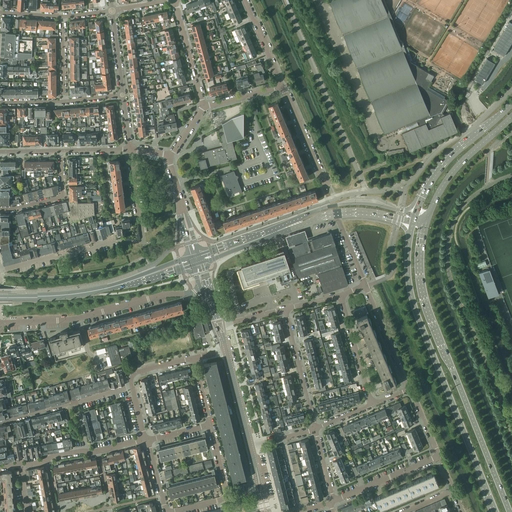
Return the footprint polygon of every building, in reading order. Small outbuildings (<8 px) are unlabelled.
[(3,8),(11,8),(11,3),(18,4),(18,0),(11,0),(6,0),(3,0),(4,0),(3,1),(3,3),(4,3),(3,8)] [(18,0),(18,9),(37,10),(37,0),(18,0)] [(197,0),(192,2),(195,11),(200,9),(199,7),(197,0)] [(195,11),(192,2),(186,4),(187,8),(184,9),(186,14),(195,11)] [(227,11),(228,13),(237,9),(235,3),(228,6),(229,10),(227,11)] [(230,18),(233,17),(240,14),(237,9),(228,13),(230,18)] [(164,12),(162,12),(164,22),(165,25),(165,27),(166,28),(172,26),(171,23),(169,24),(168,19),(169,18),(168,18),(169,18),(168,15),(167,11),(164,11),(164,12)] [(139,12),(135,13),(135,15),(137,15),(137,20),(132,21),(132,18),(131,18),(129,18),(124,19),(124,21),(125,21),(125,24),(141,22),(139,12)] [(148,23),(150,22),(148,14),(146,15),(146,16),(144,16),(144,18),(142,18),(143,26),(148,25),(148,23)] [(240,14),(233,17),(235,23),(242,20),(240,14)] [(88,22),(89,29),(93,28),(92,26),(102,25),(102,23),(103,23),(102,20),(95,21),(96,23),(92,24),(92,21),(88,22)] [(234,30),(237,35),(247,31),(244,25),(234,30)] [(239,41),(242,40),(249,37),(250,36),(249,33),(248,33),(247,31),(237,35),(239,41)] [(20,34),(2,32),(2,33),(3,33),(1,56),(9,57),(9,61),(13,60),(17,60),(21,59),(25,58),(27,58),(27,55),(18,54),(20,34)] [(242,40),(245,45),(252,42),(249,37),(242,40)] [(161,44),(161,46),(176,42),(175,40),(176,40),(175,38),(165,40),(165,43),(161,44)] [(245,45),(247,51),(254,48),(252,42),(245,45)] [(88,50),(88,57),(100,55),(107,54),(106,48),(99,49),(91,50),(88,50)] [(254,48),(247,51),(244,52),(247,58),(244,60),(245,63),(255,58),(254,56),(257,55),(256,54),(257,54),(254,48)] [(180,58),(173,60),(174,63),(171,63),(172,65),(171,65),(171,67),(181,64),(180,58)] [(1,60),(1,64),(7,64),(9,64),(9,63),(10,63),(10,66),(8,66),(8,70),(8,74),(13,74),(13,60),(9,61),(8,61),(1,60)] [(255,60),(246,64),(248,67),(255,64),(258,72),(254,73),(256,83),(265,81),(263,74),(262,74),(262,72),(264,71),(260,62),(257,63),(255,60)] [(25,64),(25,74),(30,74),(37,74),(35,69),(30,69),(30,67),(27,67),(27,64),(25,64)] [(181,64),(171,67),(171,68),(172,68),(173,72),(176,71),(183,70),(181,64)] [(176,71),(178,78),(185,76),(183,70),(176,71)] [(241,77),(242,79),(244,86),(250,85),(247,75),(241,77)] [(223,83),(221,84),(223,92),(229,90),(230,90),(229,86),(228,82),(223,84),(223,83)] [(110,83),(95,84),(96,90),(97,93),(109,91),(109,88),(111,88),(110,83)] [(221,84),(215,85),(217,93),(223,92),(221,84)] [(217,93),(215,85),(212,86),(213,87),(209,87),(210,91),(208,91),(209,95),(211,95),(217,93)] [(171,96),(165,97),(166,100),(154,103),(154,109),(159,108),(161,108),(162,116),(165,116),(166,116),(166,114),(169,114),(167,107),(170,106),(171,107),(173,106),(173,105),(171,96)] [(269,105),(275,120),(283,116),(277,102),(269,105)] [(65,120),(65,116),(65,109),(54,109),(61,120),(65,120)] [(204,155),(205,157),(207,165),(207,167),(208,166),(220,163),(221,163),(228,161),(229,161),(229,160),(237,158),(234,146),(233,146),(232,140),(244,137),(244,110),(241,112),(222,123),(223,124),(223,127),(219,129),(223,142),(221,143),(222,147),(203,152),(204,152),(205,154),(204,155)] [(275,120),(281,135),(289,131),(283,116),(275,120)] [(166,131),(164,124),(157,126),(159,133),(162,132),(162,133),(164,132),(166,131)] [(7,131),(0,130),(0,143),(5,143),(6,144),(8,144),(9,143),(9,132),(7,132),(7,131)] [(281,135),(287,149),(295,146),(289,131),(281,135)] [(287,149),(293,164),(302,161),(295,146),(287,149)] [(207,165),(205,157),(202,158),(203,159),(198,160),(201,168),(201,167),(207,165)] [(110,161),(112,178),(121,177),(119,160),(110,161)] [(1,172),(0,172),(0,175),(9,175),(9,172),(8,172),(8,168),(18,168),(18,164),(15,165),(15,161),(1,162),(1,168),(1,172)] [(31,170),(30,161),(25,161),(25,169),(22,170),(22,178),(25,178),(25,171),(27,171),(27,170),(31,170)] [(302,161),(293,164),(300,180),(308,176),(302,161)] [(238,177),(237,175),(236,176),(234,170),(226,174),(221,175),(229,195),(230,195),(230,197),(234,195),(233,193),(242,190),(237,178),(238,177)] [(0,180),(0,182),(0,183),(0,184),(0,187),(5,188),(5,187),(8,187),(8,184),(11,184),(11,179),(13,179),(13,176),(0,176),(0,178),(0,179),(0,180)] [(51,177),(49,178),(53,194),(58,193),(58,184),(54,185),(54,184),(53,184),(51,177)] [(112,178),(114,194),(123,192),(121,177),(112,178)] [(27,183),(25,183),(29,200),(34,199),(32,191),(29,192),(27,183)] [(37,183),(35,183),(39,197),(44,196),(42,188),(39,189),(38,186),(37,183)] [(191,187),(197,203),(205,199),(199,184),(191,187)] [(315,190),(300,196),(303,204),(318,199),(315,190)] [(123,192),(114,194),(116,209),(125,208),(123,192)] [(11,195),(0,195),(0,203),(1,204),(10,204),(12,204),(22,202),(20,196),(11,195)] [(300,196),(284,201),(287,209),(303,204),(300,196)] [(197,203),(202,218),(211,215),(205,199),(197,203)] [(80,219),(88,217),(92,215),(95,214),(94,202),(78,203),(78,201),(70,201),(66,201),(69,210),(71,217),(72,217),(73,222),(80,220),(80,219)] [(284,201),(269,206),(272,214),(287,209),(284,201)] [(56,222),(58,221),(54,204),(50,205),(52,215),(54,214),(56,222)] [(48,224),(50,223),(46,206),(41,207),(44,217),(46,216),(48,224)] [(269,206),(254,211),(257,219),(272,214),(269,206)] [(40,208),(36,209),(38,218),(40,217),(42,225),(44,224),(40,208)] [(32,210),(28,211),(30,220),(32,219),(35,232),(37,231),(37,228),(32,210)] [(254,211),(239,216),(241,224),(257,219),(254,211)] [(28,229),(24,212),(16,213),(22,236),(29,234),(28,229)] [(92,215),(88,217),(92,231),(89,232),(91,241),(99,239),(94,222),(92,215)] [(211,215),(202,218),(208,233),(217,230),(211,215)] [(241,224),(239,216),(223,221),(226,230),(241,224)] [(121,218),(122,224),(123,227),(131,226),(130,219),(125,220),(125,218),(121,218)] [(102,220),(94,222),(99,239),(107,236),(106,234),(114,232),(112,224),(111,220),(103,222),(102,220)] [(84,223),(81,224),(86,242),(90,241),(88,232),(87,232),(84,223)] [(122,224),(119,224),(120,226),(116,227),(117,235),(124,234),(123,227),(122,224)] [(76,230),(74,230),(78,244),(82,243),(79,234),(79,232),(77,233),(76,230)] [(318,274),(323,272),(322,269),(339,264),(339,263),(341,263),(335,244),(334,241),(333,237),(334,234),(328,231),(326,233),(303,241),(302,243),(288,247),(298,277),(317,271),(318,274)] [(68,232),(66,232),(70,247),(74,246),(71,237),(69,237),(68,232)] [(0,234),(0,244),(8,242),(10,241),(10,234),(9,234),(0,234)] [(60,234),(57,235),(61,249),(65,248),(63,239),(61,239),(60,234)] [(40,245),(37,246),(39,255),(45,254),(41,239),(39,240),(40,245)] [(43,239),(41,239),(45,254),(49,252),(46,243),(45,244),(43,239)] [(8,242),(0,244),(2,250),(17,246),(17,244),(9,246),(8,242)] [(2,250),(1,250),(1,251),(3,255),(2,255),(4,260),(3,261),(4,264),(5,265),(22,260),(20,254),(18,254),(17,251),(15,252),(14,249),(17,248),(17,246),(2,250)] [(284,251),(283,249),(279,250),(276,251),(271,253),(272,255),(252,262),(241,265),(243,269),(238,271),(241,280),(243,288),(259,283),(258,280),(259,280),(259,281),(261,280),(261,279),(266,278),(270,276),(270,277),(272,276),(278,274),(280,281),(281,281),(283,280),(286,279),(287,279),(290,278),(295,276),(296,276),(296,275),(293,266),(289,267),(288,264),(289,264),(284,251)] [(485,260),(476,264),(478,269),(487,265),(485,260)] [(323,272),(318,274),(324,293),(348,285),(342,266),(340,266),(339,264),(322,269),(323,272)] [(488,297),(498,293),(489,268),(478,272),(488,297)] [(181,302),(166,306),(168,315),(184,310),(181,302)] [(166,306),(150,310),(152,319),(168,315),(166,306)] [(365,306),(353,311),(355,317),(356,318),(357,318),(358,320),(358,322),(356,324),(356,325),(357,327),(360,326),(365,337),(365,338),(377,365),(378,369),(379,370),(384,382),(383,382),(381,383),(381,384),(381,385),(382,387),(384,386),(385,385),(387,389),(397,385),(396,385),(366,314),(368,313),(365,306)] [(335,307),(324,310),(325,316),(327,316),(336,313),(336,311),(335,311),(335,310),(335,308),(334,308),(335,308),(335,307)] [(150,310),(135,315),(137,323),(152,319),(150,310)] [(327,322),(330,321),(338,319),(337,316),(337,317),(337,316),(337,314),(336,314),(336,313),(327,316),(328,319),(329,319),(326,320),(327,322)] [(135,315),(119,319),(121,327),(137,323),(135,315)] [(295,317),(297,323),(306,321),(305,318),(304,315),(295,317)] [(119,319),(104,323),(106,332),(121,327),(119,319)] [(201,319),(192,322),(196,338),(205,335),(205,333),(208,332),(207,328),(208,328),(208,327),(207,322),(206,322),(205,320),(201,321),(201,319)] [(272,326),(273,329),(282,327),(280,321),(278,322),(277,319),(271,320),(272,323),(273,326),(272,326)] [(338,319),(330,321),(331,324),(330,325),(331,327),(340,325),(339,322),(338,320),(338,319)] [(297,323),(298,329),(307,327),(306,324),(307,324),(307,323),(306,324),(306,321),(297,323)] [(106,332),(104,323),(88,327),(90,336),(106,332)] [(274,332),(275,335),(283,333),(282,327),(273,329),(274,329),(275,332),(274,332)] [(307,327),(298,329),(300,335),(310,333),(309,329),(308,329),(307,327)] [(242,336),(242,337),(250,335),(252,334),(251,329),(241,331),(242,336)] [(56,334),(55,335),(55,336),(49,338),(53,352),(54,354),(64,352),(84,346),(83,343),(80,330),(68,333),(67,330),(60,332),(61,335),(57,336),(56,334)] [(331,337),(332,340),(341,337),(339,331),(334,333),(333,330),(327,332),(321,333),(322,336),(330,334),(331,337)] [(283,333),(275,335),(276,341),(285,339),(283,333)] [(334,346),(343,343),(341,337),(332,340),(333,342),(333,343),(334,342),(335,345),(334,346)] [(305,343),(305,346),(314,344),(313,338),(304,340),(304,343),(305,343)] [(39,341),(37,342),(37,341),(32,343),(34,350),(45,347),(49,360),(52,359),(48,343),(45,344),(44,339),(39,341)] [(335,351),(335,352),(344,349),(343,343),(334,346),(335,348),(334,348),(334,349),(336,348),(337,351),(335,351)] [(21,351),(16,352),(17,353),(17,355),(17,356),(20,355),(22,354),(24,353),(24,356),(32,354),(30,347),(30,344),(27,344),(27,345),(26,345),(26,346),(26,347),(25,348),(20,349),(21,351)] [(117,344),(105,348),(107,347),(112,365),(110,366),(122,363),(121,362),(121,360),(127,358),(127,359),(132,357),(129,347),(129,346),(118,349),(116,345),(117,345),(117,344)] [(307,351),(307,352),(316,350),(314,344),(305,346),(306,349),(306,350),(307,351)] [(8,353),(8,354),(10,354),(15,352),(15,354),(17,353),(16,352),(21,351),(20,349),(25,348),(24,345),(17,347),(16,345),(9,347),(10,349),(7,350),(6,350),(6,351),(6,353),(7,353),(8,353)] [(275,353),(275,354),(285,351),(284,351),(283,348),(284,348),(283,345),(272,348),(271,345),(265,347),(266,350),(272,348),(272,351),(276,350),(277,353),(275,353)] [(336,354),(337,357),(346,355),(344,349),(335,352),(336,354)] [(338,360),(339,363),(348,361),(346,355),(337,357),(338,360)] [(279,359),(275,360),(276,366),(279,365),(288,363),(287,363),(287,360),(286,357),(279,359)] [(3,362),(1,362),(3,367),(4,366),(5,372),(16,368),(14,359),(12,359),(11,359),(2,362),(3,362)] [(207,376),(209,384),(221,381),(216,362),(217,362),(217,361),(203,365),(204,365),(206,373),(207,375),(206,376),(207,376)] [(340,366),(340,369),(349,367),(348,361),(339,363),(340,366),(339,366),(340,366)] [(313,375),(321,373),(320,367),(311,370),(312,372),(312,373),(313,375)] [(341,372),(342,375),(351,372),(349,367),(340,369),(341,371),(341,372)] [(112,368),(105,370),(107,378),(109,385),(110,384),(111,388),(118,386),(117,380),(112,381),(112,379),(110,380),(109,374),(113,373),(112,368)] [(114,371),(116,377),(122,376),(121,371),(122,371),(122,369),(114,371)] [(256,377),(257,380),(263,378),(262,375),(260,376),(260,375),(259,370),(251,372),(252,372),(253,377),(253,378),(256,377)] [(351,372),(342,375),(343,377),(343,378),(344,381),(345,385),(351,383),(350,379),(353,378),(351,372)] [(164,374),(159,376),(161,385),(167,384),(166,381),(164,374)] [(91,376),(93,383),(96,393),(101,391),(98,381),(95,382),(93,376),(91,376)] [(104,376),(102,376),(105,390),(110,388),(109,385),(107,378),(105,379),(104,376)] [(116,377),(117,380),(118,386),(125,384),(124,383),(122,376),(116,377)] [(141,380),(142,386),(149,384),(152,384),(150,378),(141,380)] [(256,389),(256,390),(263,388),(264,388),(263,387),(262,382),(264,381),(263,378),(257,380),(257,383),(254,384),(255,384),(256,389)] [(322,380),(315,381),(314,381),(315,384),(315,385),(316,386),(316,387),(316,388),(318,387),(319,391),(326,389),(324,382),(326,382),(325,379),(322,380)] [(0,394),(7,393),(8,396),(11,396),(10,389),(7,390),(6,385),(4,385),(3,380),(2,380),(0,380),(0,394)] [(88,380),(87,380),(91,394),(96,393),(93,383),(89,384),(88,380)] [(213,403),(213,404),(227,400),(226,400),(221,381),(209,384),(211,392),(210,392),(211,393),(211,395),(212,395),(214,403),(213,403)] [(53,386),(51,386),(54,394),(56,404),(61,403),(58,393),(56,394),(55,391),(53,386)] [(358,392),(352,393),(355,402),(360,401),(358,392)] [(295,393),(288,394),(289,400),(287,401),(288,404),(296,402),(295,399),(297,399),(296,396),(295,393)] [(352,393),(346,395),(349,404),(355,402),(352,393)] [(346,395),(340,396),(343,405),(349,404),(346,395)] [(43,396),(38,398),(39,400),(41,408),(46,407),(44,399),(43,396)] [(337,397),(335,398),(337,407),(343,405),(340,396),(341,397),(338,398),(337,397)] [(335,398),(329,399),(331,408),(337,407),(335,398)] [(329,399),(323,401),(325,410),(331,408),(329,399)] [(217,415),(219,423),(231,420),(226,401),(227,401),(227,400),(213,404),(214,404),(216,412),(215,412),(216,412),(216,414),(216,415),(217,415)] [(325,410),(323,401),(320,402),(319,401),(317,401),(317,402),(319,411),(325,410)] [(121,402),(110,405),(112,411),(124,408),(123,403),(121,404),(121,402)] [(398,411),(400,415),(408,411),(405,405),(402,407),(400,402),(397,403),(398,404),(396,405),(395,404),(386,408),(389,414),(393,412),(392,411),(395,409),(396,412),(398,411)] [(0,419),(9,417),(7,409),(7,407),(0,409),(0,419)] [(95,408),(84,411),(85,413),(83,413),(84,418),(96,415),(95,408)] [(124,408),(112,411),(112,412),(113,411),(114,417),(112,417),(126,414),(124,408)] [(385,409),(379,411),(383,419),(388,416),(385,409)] [(60,411),(56,412),(59,424),(61,424),(60,421),(64,420),(66,426),(68,426),(66,419),(65,419),(62,410),(60,411)] [(379,411),(374,413),(377,421),(383,419),(379,411)] [(399,422),(402,420),(410,417),(408,411),(400,415),(401,418),(398,419),(399,422)] [(300,412),(297,413),(299,422),(305,420),(303,413),(300,413),(300,412)] [(297,413),(291,414),(293,423),(299,422),(297,413)] [(374,413),(369,415),(372,423),(377,421),(374,413)] [(126,414),(112,417),(113,423),(127,420),(126,414)] [(293,423),(291,414),(285,416),(287,422),(287,425),(293,423)] [(96,415),(84,418),(85,424),(99,421),(99,420),(98,421),(96,415)] [(369,415),(364,418),(367,425),(372,423),(369,415)] [(410,417),(402,420),(405,426),(413,423),(410,417)] [(364,418),(359,420),(362,427),(367,425),(364,418)] [(30,419),(25,420),(29,436),(34,434),(30,419)] [(157,421),(158,423),(160,430),(165,428),(164,422),(163,419),(157,421)] [(272,423),(265,424),(265,425),(266,430),(274,429),(274,427),(273,428),(273,425),(280,423),(281,426),(284,426),(282,419),(278,420),(278,422),(275,423),(275,422),(272,423)] [(23,420),(17,422),(19,431),(21,437),(25,436),(24,434),(27,433),(23,420)] [(127,420),(113,423),(113,424),(116,423),(117,428),(115,429),(129,426),(127,420)] [(223,442),(223,443),(236,439),(231,420),(219,423),(221,431),(220,431),(220,432),(221,432),(221,434),(223,442)] [(359,420),(353,422),(357,430),(362,427),(359,420)] [(99,421),(85,424),(87,430),(101,426),(99,421)] [(348,424),(351,432),(352,434),(357,432),(357,430),(353,422),(348,424)] [(0,432),(8,430),(13,429),(12,424),(0,426),(0,432)] [(346,434),(351,432),(348,424),(343,426),(346,434)] [(101,426),(87,430),(88,436),(102,432),(101,426)] [(129,426),(115,429),(116,436),(128,433),(128,431),(130,431),(129,426)] [(407,432),(409,438),(417,434),(415,428),(407,432)] [(334,430),(326,433),(328,439),(336,436),(338,435),(337,431),(334,432),(334,430)] [(102,432),(88,436),(89,441),(91,440),(92,442),(101,440),(100,433),(102,433),(102,432)] [(180,455),(185,454),(184,453),(188,452),(188,453),(192,452),(192,451),(196,450),(196,451),(200,450),(200,449),(203,448),(204,449),(208,448),(205,437),(206,437),(205,432),(202,433),(203,435),(202,435),(203,437),(160,448),(160,446),(159,444),(156,444),(158,449),(157,449),(157,450),(158,450),(161,460),(161,459),(165,458),(165,459),(169,458),(169,457),(172,456),(173,457),(177,456),(177,455),(180,454),(180,455)] [(66,439),(63,440),(64,450),(70,449),(70,448),(73,448),(71,438),(70,438),(69,434),(65,434),(66,439)] [(409,438),(412,443),(420,440),(417,434),(409,438)] [(0,444),(6,443),(8,443),(13,442),(13,441),(14,441),(13,435),(8,436),(6,437),(0,438),(0,444)] [(328,439),(330,444),(338,441),(336,436),(328,439)] [(33,437),(27,438),(30,456),(36,455),(36,454),(34,445),(33,437)] [(53,437),(51,437),(54,452),(58,451),(59,451),(57,442),(54,442),(53,437)] [(27,438),(21,439),(23,450),(25,457),(30,456),(27,438)] [(13,441),(13,442),(15,454),(16,459),(23,458),(21,450),(23,450),(21,439),(14,441),(13,441)] [(226,454),(228,462),(241,459),(236,440),(236,439),(223,443),(224,443),(226,451),(225,451),(226,451),(226,453),(226,454)] [(300,447),(302,447),(310,445),(308,439),(299,441),(300,447)] [(38,440),(33,440),(34,445),(36,454),(36,455),(42,454),(41,453),(40,444),(39,444),(38,440)] [(405,445),(402,446),(405,454),(423,447),(420,440),(412,443),(414,447),(412,448),(407,450),(405,445)] [(330,444),(333,449),(340,446),(338,441),(330,444)] [(392,448),(393,450),(397,458),(402,456),(400,452),(403,451),(400,445),(392,448)] [(132,454),(135,453),(141,451),(140,451),(140,449),(141,449),(140,446),(130,448),(130,449),(128,449),(129,455),(132,454)] [(267,450),(268,455),(282,452),(282,451),(283,451),(282,446),(279,447),(267,450)] [(338,454),(338,456),(341,455),(343,454),(340,446),(333,449),(335,455),(338,454)] [(393,450),(388,453),(391,460),(397,458),(393,450)] [(135,453),(132,454),(133,459),(136,458),(145,456),(144,453),(143,453),(143,451),(140,451),(141,451),(135,453)] [(303,459),(305,459),(313,457),(311,451),(304,453),(302,453),(303,459)] [(268,455),(270,461),(284,458),(282,452),(268,455)] [(388,453),(383,455),(386,462),(391,460),(388,453)] [(333,461),(335,466),(343,463),(341,458),(342,457),(341,455),(338,456),(336,457),(337,459),(333,461)] [(370,460),(367,461),(370,469),(376,467),(372,459),(371,455),(368,456),(370,460)] [(383,455),(378,457),(381,465),(386,462),(383,455)] [(105,470),(111,469),(109,463),(108,457),(107,457),(107,456),(102,458),(104,468),(105,468),(105,470)] [(378,457),(372,459),(376,467),(381,465),(378,457)] [(270,461),(271,467),(285,464),(284,458),(270,461)] [(241,459),(228,462),(230,470),(230,471),(231,471),(231,473),(233,481),(233,482),(246,479),(246,478),(241,459)] [(367,461),(362,464),(365,471),(370,469),(367,461)] [(335,466),(337,471),(345,468),(343,463),(335,466)] [(271,467),(273,473),(287,469),(285,464),(271,467)] [(365,471),(362,464),(357,466),(360,473),(365,471)] [(32,475),(38,474),(38,473),(44,472),(44,470),(45,470),(44,466),(31,469),(32,475)] [(55,477),(56,480),(62,479),(60,473),(59,467),(58,467),(57,467),(57,466),(53,467),(55,477)] [(138,474),(140,474),(148,472),(148,470),(148,466),(139,469),(136,469),(138,474)] [(337,471),(340,477),(347,474),(345,468),(337,471)] [(167,486),(167,487),(168,487),(171,497),(171,496),(174,495),(174,496),(179,495),(178,494),(182,493),(182,494),(186,493),(186,492),(190,491),(190,492),(194,491),(194,490),(197,489),(198,490),(202,489),(202,488),(205,487),(205,488),(210,487),(209,486),(213,485),(213,486),(217,485),(215,474),(214,469),(211,470),(212,472),(212,475),(170,485),(169,483),(168,481),(166,482),(167,486)] [(273,473),(274,479),(288,475),(287,469),(273,473)] [(427,476),(432,487),(438,484),(434,473),(433,473),(429,475),(427,476)] [(347,474),(340,477),(342,482),(349,479),(347,474)] [(274,479),(276,485),(288,482),(286,476),(288,475),(274,479)] [(421,478),(420,478),(425,490),(432,487),(427,476),(423,477),(423,478),(421,479),(421,478)] [(414,481),(419,493),(425,490),(420,478),(420,479),(416,480),(416,481),(414,482),(414,481)] [(94,480),(95,486),(96,486),(97,492),(98,492),(99,492),(102,492),(101,482),(100,482),(100,479),(94,480)] [(310,486),(311,488),(320,486),(319,480),(311,482),(312,486),(310,486)] [(276,485),(277,490),(291,487),(290,481),(288,482),(276,485)] [(408,484),(407,484),(412,495),(419,493),(414,481),(410,483),(410,484),(408,484)] [(401,487),(406,498),(412,495),(407,484),(403,486),(401,487)] [(277,490),(278,496),(293,493),(291,487),(277,490)] [(395,489),(394,489),(399,501),(406,498),(401,487),(397,489),(395,490),(395,489)] [(388,492),(393,504),(399,501),(394,489),(394,490),(390,491),(390,492),(388,493),(388,492)] [(382,495),(381,495),(386,506),(393,504),(388,492),(384,494),(384,495),(382,495)] [(278,496),(280,502),(294,499),(293,493),(278,496)] [(386,506),(381,495),(377,497),(375,498),(380,509),(386,506)] [(369,496),(364,499),(367,506),(372,503),(374,509),(377,508),(374,499),(371,500),(369,496)] [(294,499),(280,502),(281,508),(294,505),(296,505),(294,499)] [(364,499),(358,501),(361,508),(367,506),(364,499)] [(443,506),(440,507),(441,511),(443,511),(449,510),(447,504),(446,505),(444,499),(440,501),(443,506)] [(358,501),(353,503),(356,510),(361,508),(358,501)] [(146,507),(147,511),(148,511),(156,510),(155,504),(153,505),(152,502),(137,506),(138,509),(139,509),(141,508),(145,507),(146,507)] [(353,503),(347,506),(350,511),(351,511),(356,510),(353,503)]
